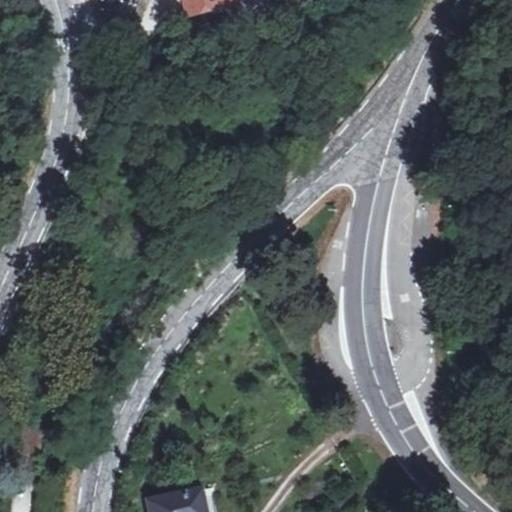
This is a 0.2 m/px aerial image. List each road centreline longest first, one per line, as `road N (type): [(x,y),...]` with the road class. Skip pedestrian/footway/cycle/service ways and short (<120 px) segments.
road 1 (secondary): [(95,511),(117,427),(176,327),(410,88)]
road 2 (secondary): [(473,511),(418,457),(369,361),(360,313),(378,177),(410,88)]
road 3 (track): [(370,0),(354,16),(250,58),(120,92),(66,86)]
road 4 (secondary): [(54,0),(65,120),(31,224)]
